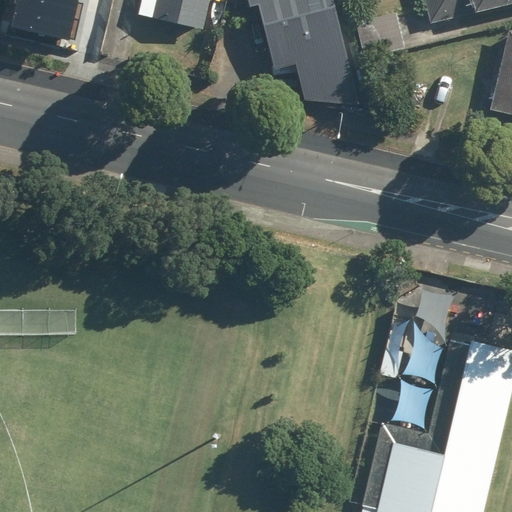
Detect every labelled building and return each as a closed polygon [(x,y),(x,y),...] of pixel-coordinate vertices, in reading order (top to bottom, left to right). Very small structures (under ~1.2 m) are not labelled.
[(9,0),(5,20),(72,36),(80,0),(9,0)] [(144,0),(141,18),(207,32),(213,0),(144,0)] [(306,102),(363,108),(334,0),(249,0),(252,8),(261,6),(278,68),(296,63),(306,102)] [(511,0),(425,0),(432,26),(511,6),(511,0)] [(511,33),(507,32),(490,112),(511,116),(511,33)] [(484,511),(511,396),(511,349),(472,341),(443,453),(393,442),(376,511),(484,511)]
